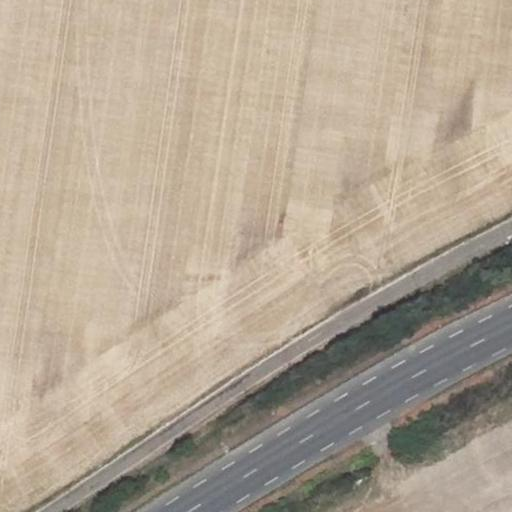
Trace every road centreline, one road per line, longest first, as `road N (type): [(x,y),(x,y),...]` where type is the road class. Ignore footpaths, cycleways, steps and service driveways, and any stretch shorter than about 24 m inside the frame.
road 1 (unclassified): [(511,226),(324,328),(44,511)]
road 2 (secondary): [(511,326),(188,511)]
